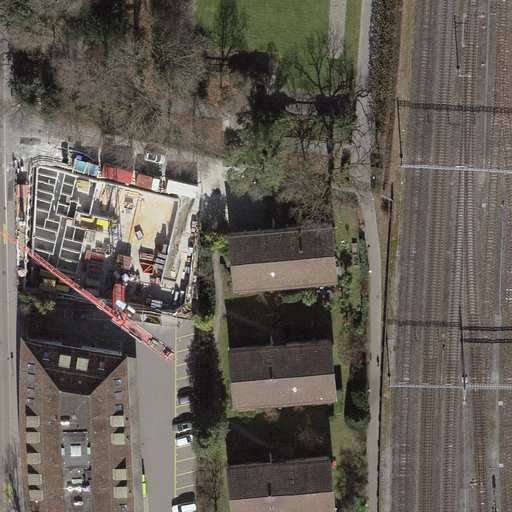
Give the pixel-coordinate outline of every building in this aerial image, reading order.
[(125,265),(144,269),(158,206),(140,202),(142,193),(84,179),(82,189),(48,182),(34,244),(67,252),(64,266),(122,279),(125,265)] [(311,278),(311,275),(332,273),(328,222),(227,231),(232,282),(291,277),(291,280),(311,278)] [(130,511),(122,352),(26,337),(25,378),(25,410),(26,446),(28,482),(31,511),(130,511)] [(310,395),(310,392),(331,390),(326,339),(226,348),(231,399),(290,394),(290,397),(310,395)] [(145,511),(138,354),(122,352),(130,511),(145,511)] [(313,511),(313,509),(334,507),(330,456),(229,465),(233,511),(279,511),(293,511),(313,511)]
